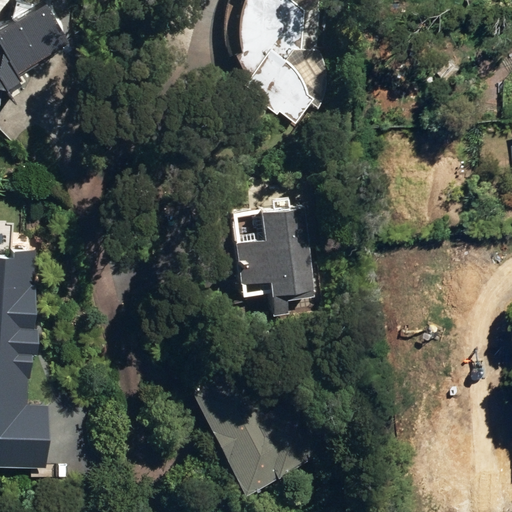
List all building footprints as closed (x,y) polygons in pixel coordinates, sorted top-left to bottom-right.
[(20,0),(0,11),(0,74),(4,76),(18,69),(14,61),(57,38),(47,20),(44,21),(31,0),(20,0)] [(284,106),(298,118),(314,99),(322,106),(330,84),(330,62),(321,45),(321,0),(230,0),(226,22),(235,49),(240,48),(247,70),(282,108),(284,106)] [(249,277),(250,289),(318,281),(309,199),(293,201),(292,190),(278,192),(279,203),(267,204),(267,207),(243,210),(244,223),(261,222),(262,226),(240,229),(243,258),(254,257),(257,275),(249,277)] [(0,427),(0,459),(51,461),(52,401),(32,400),(32,373),(36,373),(36,346),(41,346),(41,324),(35,324),(37,247),(0,246),(0,401),(1,402),(0,427)] [(267,290),(270,310),(288,307),(285,288),(267,290)] [(192,378),(252,488),(337,442),(307,387),(275,405),(245,349),(192,378)]
